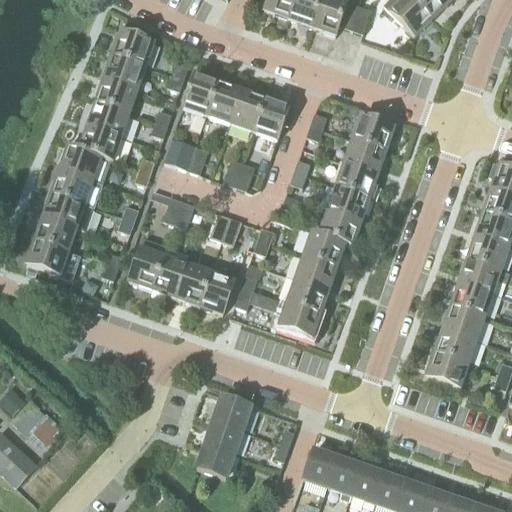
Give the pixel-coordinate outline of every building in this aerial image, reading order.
[(287,24),(295,0),(269,0),(264,16),(287,24)] [(311,32),(323,0),(295,0),(287,24),(311,32)] [(339,32),(347,7),(328,0),(323,0),(311,32),(336,41),(339,32)] [(408,0),(393,0),(383,10),(414,41),(431,24),(408,0)] [(408,0),(431,24),(449,7),(443,0),(408,0)] [(350,36),(359,11),(347,7),(339,32),(350,36)] [(359,11),(350,36),(362,40),(371,15),(359,11)] [(112,61),(146,72),(154,48),(121,37),(112,61)] [(137,96),(146,72),(112,61),(104,84),(137,96)] [(171,81),(184,86),(188,73),(176,69),(171,81)] [(206,121),(217,87),(194,79),(183,113),(206,121)] [(179,97),(184,86),(171,81),(167,93),(179,97)] [(129,119),(137,96),(104,84),(96,107),(129,119)] [(229,129),(241,95),(217,87),(206,121),(229,129)] [(253,137),(265,104),(241,95),(229,129),(253,137)] [(265,104),(253,137),(278,146),(289,112),(265,104)] [(96,107),(87,131),(121,143),(129,119),(96,107)] [(155,128),(167,132),(172,120),(159,116),(155,128)] [(311,130),(323,134),(327,123),(315,118),(311,130)] [(352,145),(386,157),(395,133),(391,131),(361,121),(352,145)] [(163,144),(167,132),(155,128),(151,140),(163,144)] [(318,147),(323,134),(311,130),(306,143),(318,147)] [(87,131),(79,155),(110,165),(113,166),(121,143),(87,131)] [(378,180),(386,157),(352,145),(344,168),(378,180)] [(187,175),(195,152),(184,147),(175,171),(187,175)] [(79,155),(68,151),(60,175),(101,189),(110,165),(79,155)] [(195,152),(187,175),(199,180),(208,156),(195,152)] [(139,175),(151,179),(155,168),(143,163),(139,175)] [(234,192),(242,168),(231,164),(222,188),(234,192)] [(294,177),(306,182),(310,169),(299,165),(294,177)] [(242,168),(234,192),(246,197),(255,173),(242,168)] [(370,204),(378,180),(344,168),(336,192),(370,204)] [(492,193),(511,199),(511,174),(500,170),(492,193)] [(60,175),(51,199),(93,213),(101,189),(60,175)] [(146,191),(151,179),(139,175),(135,187),(146,191)] [(302,193),(306,182),(294,177),(290,189),(302,193)] [(362,227),(370,204),(336,192),(327,216),(362,227)] [(511,226),(511,199),(492,193),(484,217),(511,226)] [(51,199),(43,223),(76,234),(85,237),(93,213),(51,199)] [(294,217),(298,206),(286,201),(282,213),(294,217)] [(174,230),(182,206),(171,202),(162,226),(174,230)] [(182,206),(174,230),(185,234),(194,211),(182,206)] [(122,223),(134,227),(138,215),(126,211),(122,223)] [(319,238),(346,248),(353,251),(362,227),(327,216),(319,238)] [(509,252),(511,243),(511,226),(484,217),(475,241),(509,252)] [(221,246),(229,222),(218,219),(210,242),(221,246)] [(229,222),(221,246),(234,250),(242,227),(229,222)] [(68,258),(68,257),(76,234),(43,223),(35,246),(68,258)] [(129,239),(134,227),(122,223),(117,235),(129,239)] [(258,245),(270,249),(274,237),(262,233),(258,245)] [(346,248),(319,238),(312,236),(303,261),(337,273),(346,248)] [(501,276),(509,252),(475,241),(467,265),(501,276)] [(139,254),(128,287),(151,295),(163,262),(166,253),(166,252),(143,244),(139,254)] [(266,261),(270,249),(258,245),(254,256),(266,261)] [(80,262),(68,257),(68,258),(35,246),(26,269),(72,285),(80,262)] [(163,262),(151,295),(175,303),(186,270),(189,261),(166,253),(163,262)] [(105,271),(117,275),(121,263),(110,259),(105,271)] [(329,296),(337,273),(303,261),(295,284),(329,296)] [(467,265),(459,287),(493,299),(497,286),(505,288),(508,279),(501,276),(467,265)] [(186,270),(175,303),(198,311),(210,278),(186,270)] [(113,286),(117,275),(105,271),(101,282),(113,286)] [(210,278),(198,311),(223,320),(229,301),(234,287),(210,278)] [(241,291),(253,296),(258,284),(246,279),(241,291)] [(321,319),(329,296),(295,284),(287,307),(321,319)] [(485,322),(493,299),(459,287),(451,310),(485,322)] [(249,308),(253,296),(241,291),(237,303),(249,308)] [(313,343),(321,319),(287,307),(278,331),(313,343)] [(476,346),(485,322),(451,310),(442,336),(476,346)] [(468,370),(476,346),(442,336),(434,359),(468,370)] [(460,393),(468,370),(434,359),(426,382),(460,393)] [(499,380),(510,384),(511,378),(511,371),(503,368),(499,380)] [(505,396),(510,384),(499,380),(494,392),(505,396)] [(16,397),(4,409),(13,418),(25,406),(16,397)] [(213,426),(242,436),(251,412),(221,402),(213,426)] [(30,406),(13,425),(27,439),(45,420),(30,406)] [(234,459),(242,436),(213,426),(205,449),(234,459)] [(280,450),(289,452),(294,438),(286,434),(280,450)] [(2,439),(0,440),(0,476),(16,491),(36,471),(2,439)] [(226,484),(234,459),(205,449),(197,474),(226,484)] [(284,467),(289,452),(280,450),(275,464),(284,467)] [(327,492),(337,463),(314,455),(304,484),(327,492)] [(351,500),(361,471),(337,463),(327,492),(351,500)] [(374,509),(384,479),(361,471),(351,500),(374,509)] [(384,511),(399,511),(408,487),(384,479),(374,509),(384,511)] [(273,500),(278,484),(269,481),(264,497),(273,500)] [(425,511),(431,495),(408,487),(399,511),(425,511)] [(451,511),(455,504),(431,495),(425,511),(451,511)]
